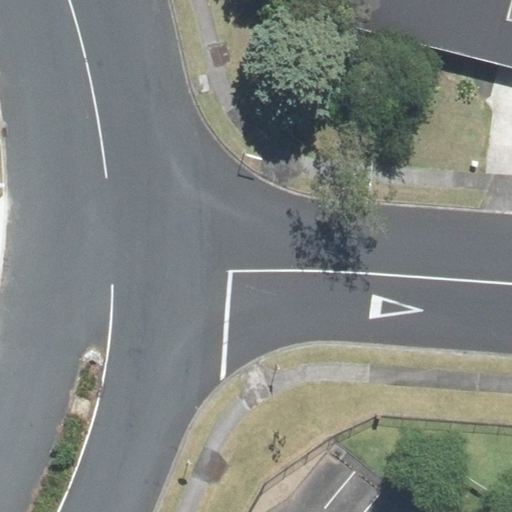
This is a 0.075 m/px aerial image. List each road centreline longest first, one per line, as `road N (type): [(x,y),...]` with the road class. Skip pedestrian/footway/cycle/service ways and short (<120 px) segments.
road 1 (unclassified): [(111,254),(511,293)]
road 2 (tertiary): [(111,254),(126,380),(117,465),(100,511)]
road 3 (tertiary): [(71,0),(107,155),(111,254)]
road 4 (tertiary): [(0,475),(111,254)]
